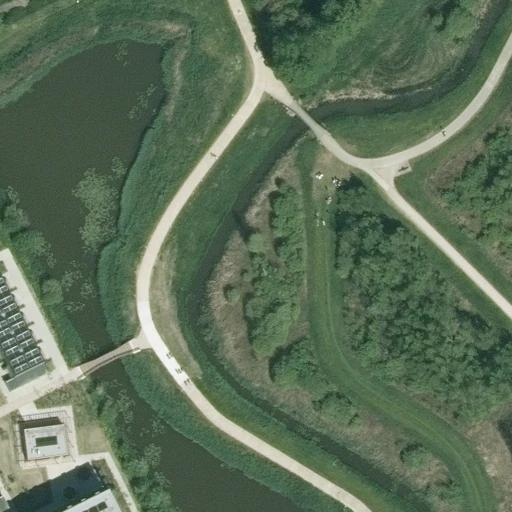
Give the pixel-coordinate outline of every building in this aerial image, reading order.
[(7,295),(0,298),(0,318),(1,320),(15,312),(7,295)] [(15,312),(1,320),(9,337),(24,330),(15,312)] [(1,320),(0,320),(0,341),(9,337),(1,320)] [(24,330),(9,337),(18,355),(33,348),(24,330)] [(9,337),(0,341),(0,355),(3,362),(18,355),(9,337)] [(33,348),(18,355),(27,373),(34,370),(42,366),(33,348)] [(18,355),(3,362),(12,380),(19,377),(26,373),(27,373),(18,355)] [(42,366),(34,370),(39,379),(47,375),(42,366)] [(27,373),(26,373),(31,383),(39,379),(34,370),(27,373)] [(26,373),(19,377),(24,387),(31,383),(26,373)] [(12,380),(12,381),(17,390),(24,387),(19,377),(12,380)] [(12,381),(5,384),(9,394),(17,391),(17,390),(12,381)] [(62,428),(23,433),(27,462),(66,457),(62,428)] [(113,511),(105,496),(104,496),(71,511),(113,511)]
